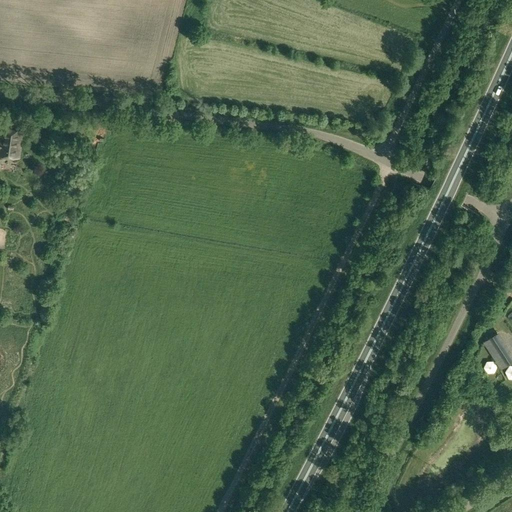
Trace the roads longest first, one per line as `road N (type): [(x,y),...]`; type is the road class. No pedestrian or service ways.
road 1 (trunk): [(283,511),(370,352),(511,55)]
road 2 (unclassified): [(387,163),(305,131),(0,93)]
road 3 (unclassified): [(371,511),(508,218)]
road 4 (unclassified): [(387,163),(459,0)]
road 5 (unclassified): [(508,218),(387,163)]
